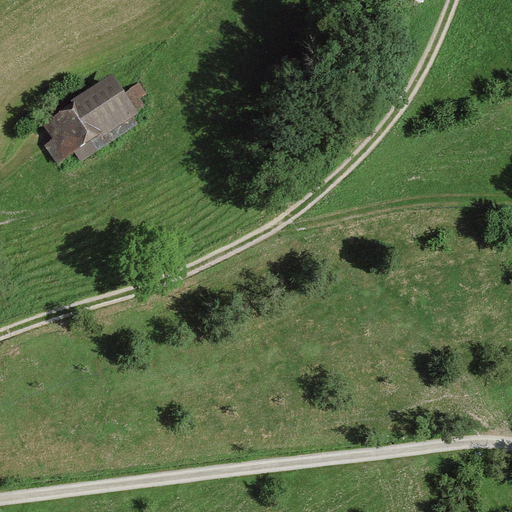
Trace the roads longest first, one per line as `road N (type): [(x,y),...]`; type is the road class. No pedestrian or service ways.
road 1 (track): [(0,333),(141,290),(277,228),(358,161),(406,101),(453,0)]
road 2 (track): [(0,500),(511,443)]
road 3 (track): [(511,200),(437,199),(277,228)]
